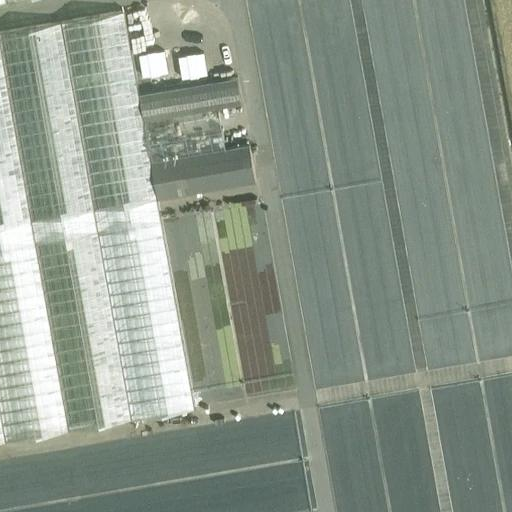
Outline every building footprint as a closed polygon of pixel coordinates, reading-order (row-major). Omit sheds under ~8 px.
[(124,9),(0,30),(0,46),(68,428),(195,406),(158,197),(151,160),(139,93),(124,9)] [(68,428),(0,46),(0,412),(5,439),(68,428)] [(174,68),(176,79),(213,73),(211,62),(174,68)] [(211,81),(139,93),(151,160),(226,147),(218,106),(216,106),(211,81)] [(249,143),(229,146),(235,184),(256,180),(249,143)] [(226,147),(151,160),(158,197),(235,184),(229,146),(226,147)] [(161,511),(217,511),(216,474),(214,475),(213,427),(188,428),(189,475),(174,475),(174,478),(198,477),(198,491),(161,492),(161,511)]
